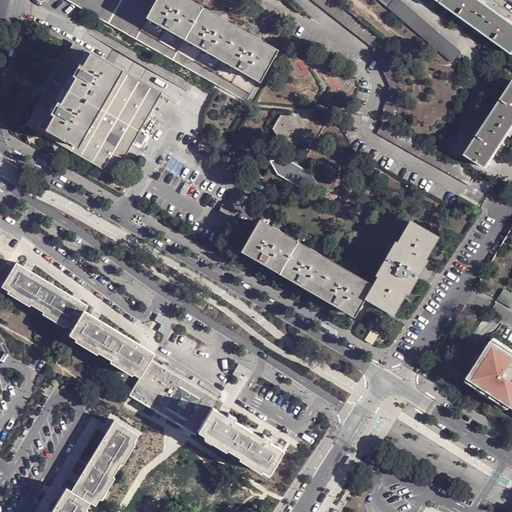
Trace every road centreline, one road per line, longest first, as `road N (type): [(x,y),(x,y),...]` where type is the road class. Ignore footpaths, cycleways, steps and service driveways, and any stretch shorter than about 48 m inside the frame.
road 1 (residential): [(390,382),(0,146)]
road 2 (residential): [(0,183),(357,418)]
road 3 (residential): [(390,382),(405,372),(507,212)]
road 4 (residential): [(511,459),(390,382)]
